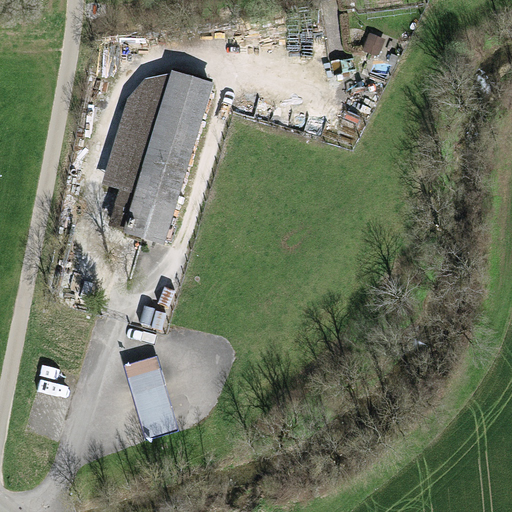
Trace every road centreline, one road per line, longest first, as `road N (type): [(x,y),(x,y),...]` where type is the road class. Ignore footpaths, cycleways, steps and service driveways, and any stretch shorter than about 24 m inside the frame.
road 1 (track): [(0,417),(39,239),(71,0)]
road 2 (unknown): [(0,510),(40,510),(69,482),(169,284),(203,190)]
